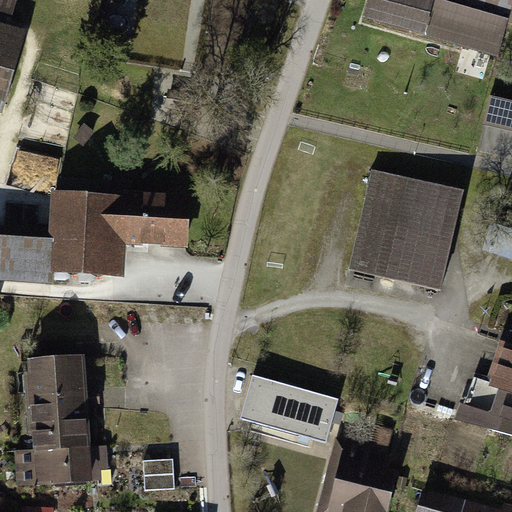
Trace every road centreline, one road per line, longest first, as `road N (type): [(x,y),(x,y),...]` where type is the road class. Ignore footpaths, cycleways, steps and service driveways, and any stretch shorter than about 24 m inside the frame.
road 1 (residential): [(221,511),(216,383),(229,288),(260,167),(318,0)]
road 2 (track): [(0,285),(76,292),(229,288)]
